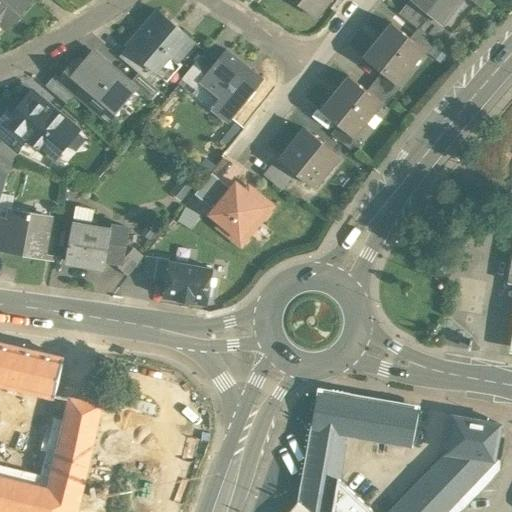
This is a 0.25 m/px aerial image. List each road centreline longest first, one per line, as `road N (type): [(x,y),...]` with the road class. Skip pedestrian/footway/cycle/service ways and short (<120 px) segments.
road 1 (secondary): [(337,285),(356,245),(511,53)]
road 2 (secondary): [(0,306),(175,337)]
road 3 (tertiary): [(511,385),(405,364),(355,340)]
road 4 (secondary): [(175,337),(224,384),(238,460)]
road 5 (residential): [(0,73),(125,0)]
road 6 (residential): [(222,176),(315,66)]
road 7 (residential): [(209,0),(315,66)]
